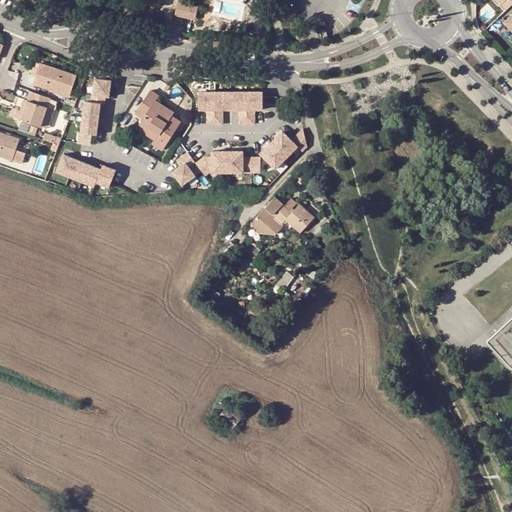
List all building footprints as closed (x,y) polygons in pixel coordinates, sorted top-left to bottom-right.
[(511,0),(498,0),(509,11),(511,7),(511,0)] [(200,8),(179,3),(176,17),(196,21),(200,8)] [(76,75),(41,62),(39,68),(35,77),(33,83),(69,97),(76,75)] [(35,77),(39,68),(34,66),(31,75),(35,77)] [(110,72),(99,71),(98,78),(94,78),(91,101),(84,100),(80,132),(97,134),(101,103),(105,103),(106,96),(110,96),(112,80),(109,79),(110,72)] [(262,90),(199,90),(199,108),(207,108),(207,122),(222,122),(222,108),(239,108),(239,122),(255,122),(255,107),(262,107),(262,90)] [(143,119),(140,123),(158,135),(154,141),(153,144),(163,150),(181,123),(171,116),(154,105),(155,102),(159,97),(150,91),(135,113),(143,119)] [(49,108),(30,101),(26,113),(23,111),(19,110),(16,118),(42,128),(49,108)] [(154,105),(171,116),(173,113),(155,102),(154,105)] [(154,141),(158,135),(140,123),(136,129),(154,141)] [(305,148),(300,130),(289,141),(280,133),(259,155),(274,170),(295,147),(301,152),(305,148)] [(0,156),(12,161),(19,140),(0,133),(0,156)] [(188,152),(177,159),(181,165),(173,171),(182,185),(196,175),(189,166),(195,161),(188,152)] [(260,172),(260,158),(242,158),(242,152),(211,152),(211,157),(204,157),(195,163),(204,176),(208,173),(260,172)] [(101,169),(63,153),(56,171),(94,186),(96,182),(109,187),(116,170),(103,164),(101,169)] [(300,233),(313,217),(299,204),(292,213),(290,211),(295,204),(290,199),(274,217),(272,216),(282,204),(274,197),(265,207),(251,224),(262,233),(276,234),(284,226),(281,223),(285,220),(300,233)] [(511,317),(485,342),(511,367),(511,317)] [(232,429),(247,412),(232,400),(218,417),(232,429)]
